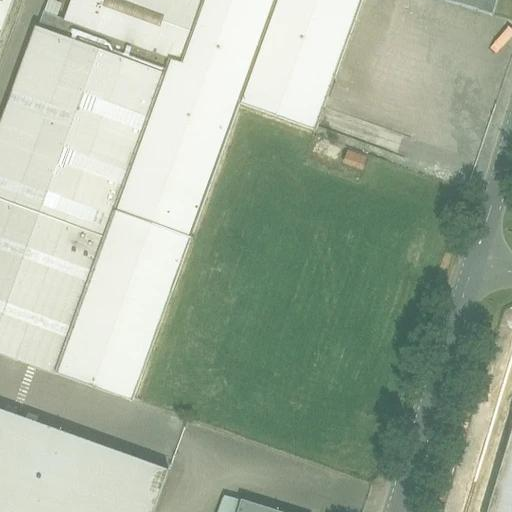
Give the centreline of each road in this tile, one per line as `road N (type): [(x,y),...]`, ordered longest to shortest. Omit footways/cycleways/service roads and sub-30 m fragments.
road 1 (unclassified): [(396,511),(472,261)]
road 2 (unclassified): [(472,261),(511,137)]
